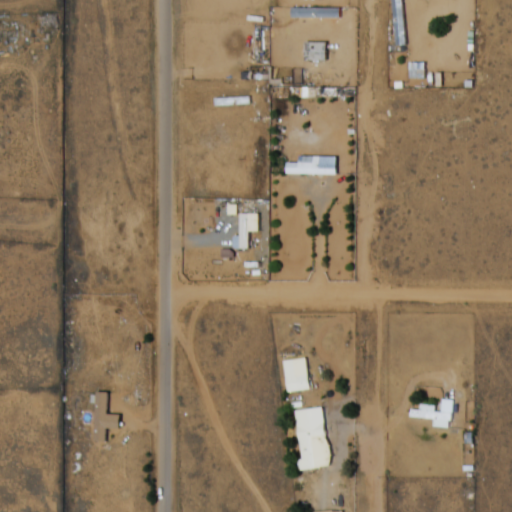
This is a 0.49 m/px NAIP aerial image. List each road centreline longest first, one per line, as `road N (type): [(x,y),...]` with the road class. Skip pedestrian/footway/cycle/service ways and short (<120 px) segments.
road 1 (residential): [(170,511),(171,0)]
road 2 (residential): [(172,291),(511,301)]
road 3 (residential): [(374,511),(378,318)]
